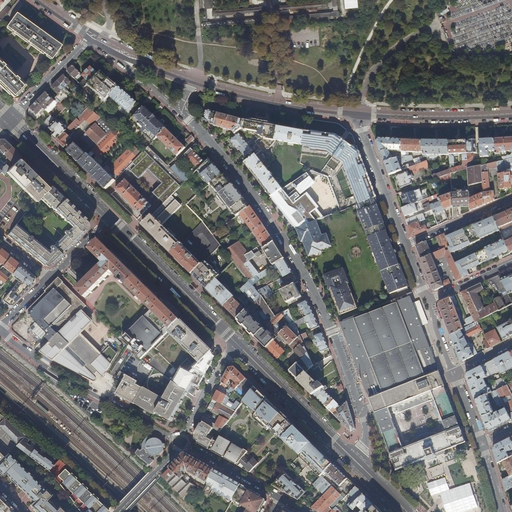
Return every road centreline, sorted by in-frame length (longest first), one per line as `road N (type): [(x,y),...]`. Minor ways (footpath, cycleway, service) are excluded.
road 1 (residential): [(352,457),(364,443),(362,419),(332,330),(271,218),(178,111)]
road 2 (residential): [(179,441),(67,380),(0,329)]
road 3 (primary): [(109,217),(237,344)]
road 4 (tertiary): [(359,112),(192,78)]
road 5 (primary): [(237,344),(352,457)]
road 6 (tertiary): [(511,112),(359,112)]
road 7 (primary): [(8,118),(109,217)]
road 8 (residential): [(359,112),(405,245)]
